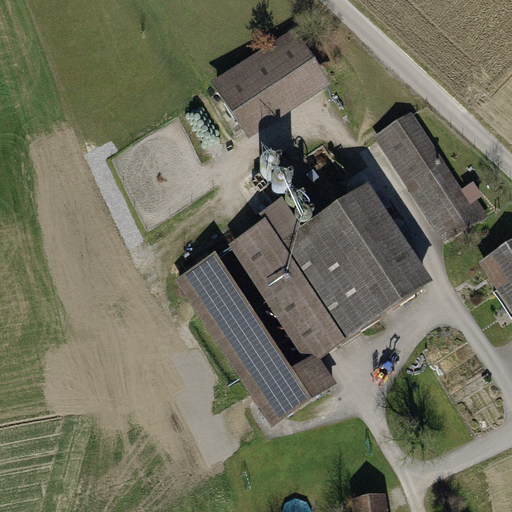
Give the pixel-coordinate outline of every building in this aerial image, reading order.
[(218,92),(244,131),(321,80),(296,41),(218,92)] [(412,118),(380,139),(449,243),(480,222),(412,118)] [(280,251),(279,251),(340,344),(341,346),(424,292),(380,226),(385,223),(379,213),(374,217),(361,198),(280,251)] [(317,361),(340,344),(279,251),(280,251),(265,229),(232,251),(308,366),(317,361)] [(511,246),(495,258),(508,277),(497,284),(511,306),(511,246)] [(181,284),(274,426),(334,387),(317,361),(308,366),(291,377),(215,262),(181,284)] [(357,505),(357,511),(384,511),(382,501),(357,505)]
